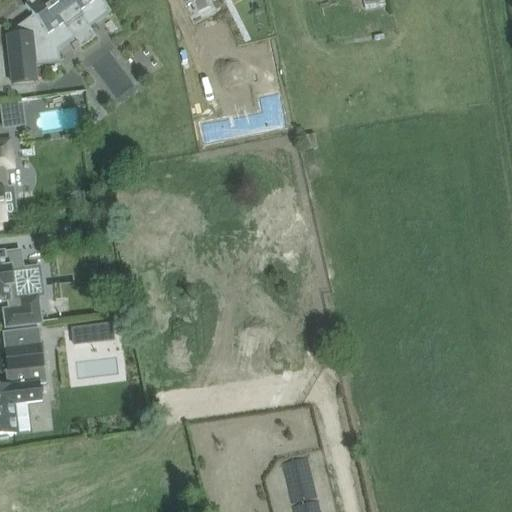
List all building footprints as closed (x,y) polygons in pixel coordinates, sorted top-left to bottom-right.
[(34,0),(25,7),(33,17),(6,37),(8,40),(11,63),(33,61),(34,67),(61,64),(59,51),(75,40),(76,39),(69,30),(82,20),(89,29),(90,29),(112,13),(102,0),(34,0)] [(281,90),(257,95),(265,134),(289,130),(281,90)] [(22,103),(2,107),(5,129),(15,127),(13,117),(23,116),(22,103)] [(239,115),(199,123),(204,147),(243,139),(239,115)] [(0,231),(1,231),(0,224),(6,223),(2,191),(7,190),(5,174),(5,173),(4,170),(14,169),(10,142),(0,143),(0,231)] [(100,220),(78,223),(80,237),(102,234),(100,220)] [(0,303),(9,302),(10,311),(4,311),(6,329),(42,325),(40,307),(34,308),(33,298),(16,300),(12,272),(23,271),(21,252),(0,255),(0,303)] [(113,324),(99,326),(101,344),(115,342),(113,324)] [(0,440),(8,439),(8,436),(17,435),(16,434),(13,406),(26,404),(43,402),(40,384),(46,383),(44,369),(42,353),(41,345),(39,329),(4,334),(6,350),(9,373),(11,387),(0,388),(0,440)]
